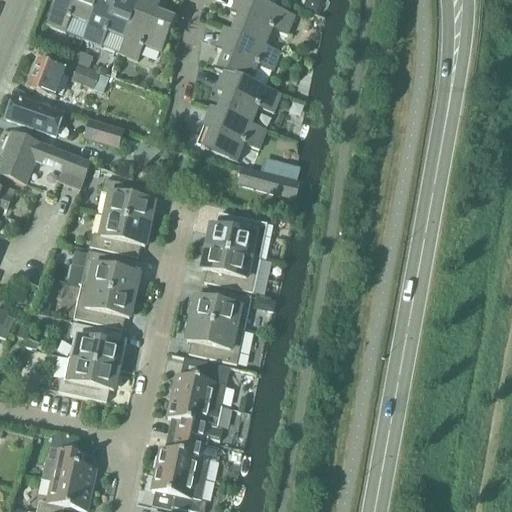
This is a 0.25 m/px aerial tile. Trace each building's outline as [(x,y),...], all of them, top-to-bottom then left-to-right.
[(89,27),(99,0),(56,0),(46,27),(65,34),(71,20),(89,27)] [(99,0),(89,27),(83,42),(101,49),(107,34),(125,41),(139,6),(124,0),(99,0)] [(162,56),(176,21),(158,13),(160,8),(141,0),(139,6),(125,41),(119,55),(137,63),(143,49),(162,56)] [(228,33),(264,48),(271,30),(286,36),(293,18),(250,0),(236,0),(231,14),(235,15),(228,33)] [(214,70),(224,75),(250,85),(257,67),(271,73),(279,54),(264,48),(228,33),(224,32),(216,51),(221,53),(214,70)] [(55,100),(65,74),(39,63),(28,89),(55,100)] [(111,84),(78,70),(71,85),(105,99),(111,84)] [(250,85),(224,75),(217,93),(222,95),(215,113),(251,127),(258,109),(272,115),(279,97),(250,85)] [(56,138),(63,117),(14,100),(7,121),(56,138)] [(251,127),(215,113),(210,111),(202,130),(208,132),(201,149),(237,164),(244,146),(259,151),(266,133),(251,127)] [(117,153),(122,136),(88,126),(83,143),(117,153)] [(59,184),(80,192),(90,166),(11,136),(5,151),(8,152),(0,173),(0,176),(25,186),(34,163),(41,165),(42,162),(64,170),(59,184)] [(238,190),(295,206),(300,187),(244,170),(238,190)] [(105,218),(148,227),(152,208),(149,208),(153,193),(104,182),(102,195),(110,197),(105,218)] [(13,198),(0,192),(0,208),(8,212),(13,198)] [(268,227),(220,216),(216,231),(209,230),(205,250),(260,262),(268,227)] [(148,227),(105,218),(101,240),(92,238),(90,251),(138,261),(140,252),(143,252),(148,227)] [(260,262),(205,250),(200,274),(207,276),(205,286),(253,296),(260,262)] [(81,289),(91,291),(133,300),(137,280),(134,279),(137,265),(89,255),(81,289)] [(91,291),(81,289),(74,323),(122,333),(124,324),(128,324),(133,300),(91,291)] [(252,300),(204,290),(201,304),(194,302),(190,323),(245,335),(252,300)] [(0,327),(0,340),(5,342),(13,323),(7,321),(4,329),(0,327)] [(245,335),(190,323),(185,347),(191,348),(189,358),(237,369),(245,335)] [(68,362),(69,362),(118,372),(122,352),(117,351),(120,339),(72,329),(69,342),(72,343),(68,362)] [(34,345),(28,343),(24,352),(31,354),(34,345)] [(118,372),(69,362),(68,362),(64,385),(60,384),(58,398),(106,408),(108,395),(113,396),(118,372)] [(227,372),(203,367),(199,384),(175,379),(171,401),(210,410),(211,408),(219,410),(227,372)] [(210,410),(171,401),(166,422),(190,427),(188,439),(218,445),(220,433),(206,430),(210,410)] [(155,475),(204,485),(209,464),(215,465),(218,453),(187,446),(184,458),(160,452),(155,475)] [(43,484),(50,486),(50,487),(91,496),(95,474),(73,469),(75,457),(49,452),(43,484)] [(203,511),(205,506),(200,505),(204,485),(155,475),(151,495),(156,497),(152,511),(172,511),(173,511),(203,511)] [(87,511),(91,496),(50,487),(46,507),(39,505),(37,511),(63,511),(64,511),(87,511)]
